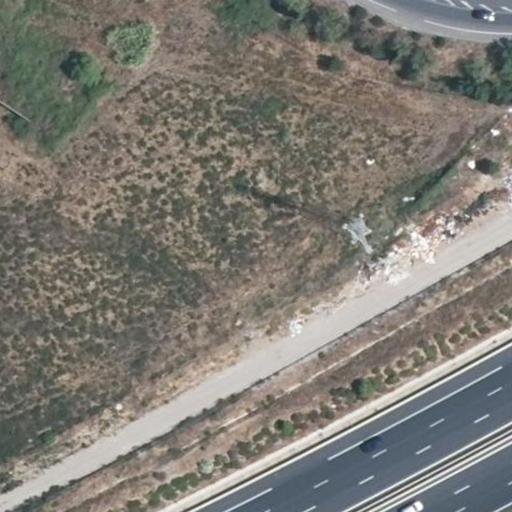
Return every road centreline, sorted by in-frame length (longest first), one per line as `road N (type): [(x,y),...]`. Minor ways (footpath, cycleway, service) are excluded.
road 1 (unclassified): [(0,505),(511,226)]
road 2 (motorway): [(511,391),(284,511)]
